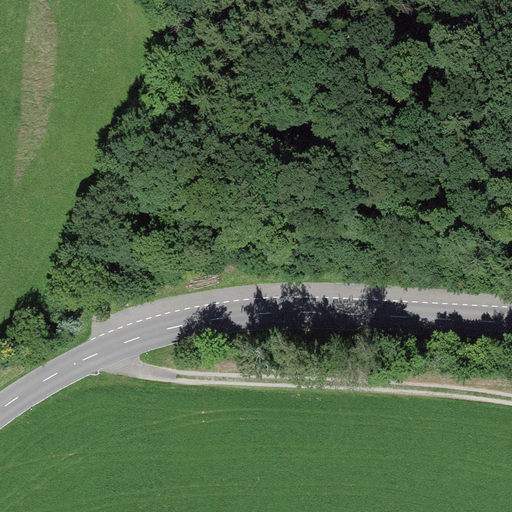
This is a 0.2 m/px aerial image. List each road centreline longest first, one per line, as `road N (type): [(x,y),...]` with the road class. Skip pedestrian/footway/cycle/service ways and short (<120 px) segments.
road 1 (tertiary): [(0,411),(111,347),(217,319),(317,312),(511,322)]
road 2 (track): [(111,347),(138,370),(178,377),(403,386),(511,400)]
road 3 (track): [(111,347),(102,307),(125,229),(188,107),(197,52),(189,0)]
road 4 (track): [(154,173),(283,126),(401,107)]
